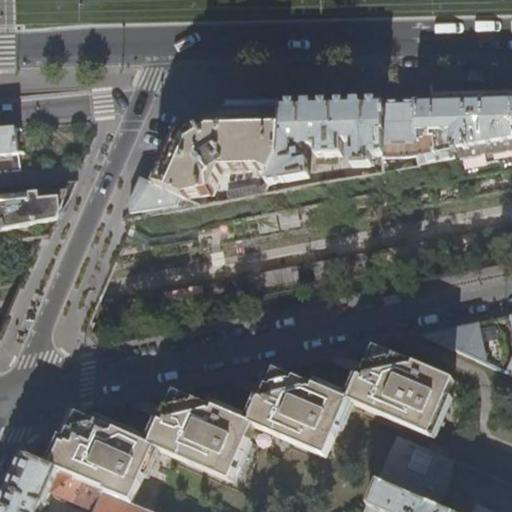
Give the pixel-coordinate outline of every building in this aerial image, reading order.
[(511,101),(464,103),(415,104),(418,132),(426,132),(426,156),(426,165),(511,149),(511,101)] [(399,105),(383,105),(384,157),(384,159),(412,159),(426,156),(426,132),(418,132),(415,104),(399,105)] [(331,106),(283,108),(281,159),(274,177),(270,187),(274,186),(273,185),(288,182),(288,183),(311,179),(308,161),(309,161),(308,156),(305,156),(303,149),(318,149),(318,156),(320,158),(342,157),(344,155),(344,143),(355,142),(356,167),(371,166),(373,165),(373,157),(384,157),(383,105),(331,106)] [(281,159),(283,108),(244,109),(211,109),(205,110),(172,131),(167,143),(155,170),(149,183),(181,198),(187,200),(191,202),(217,196),(226,173),(264,172),(274,177),(281,159)] [(0,132),(0,157),(19,156),(17,130),(0,132)] [(181,198),(149,183),(142,180),(135,196),(130,207),(132,214),(179,207),(181,198)] [(0,233),(60,221),(66,207),(72,192),(42,194),(0,198),(0,233)] [(191,202),(187,200),(185,209),(200,207),(191,202)] [(511,317),(425,337),(505,374),(511,360),(511,317)] [(152,447),(77,414),(75,416),(52,470),(132,504),(155,448),(230,480),(253,426),(326,458),(350,403),(351,403),(432,438),(455,383),(374,348),(351,403),(350,403),(275,370),(274,371),(251,426),(175,393),(152,447)] [(453,462),(398,439),(378,485),(440,511),(461,511),(462,511),(441,502),(448,487),(453,462)] [(52,470),(23,458),(3,503),(0,510),(0,511),(41,511),(51,492),(97,511),(96,511),(151,511),(132,504),(52,470)] [(440,511),(378,485),(367,511),(440,511)]
